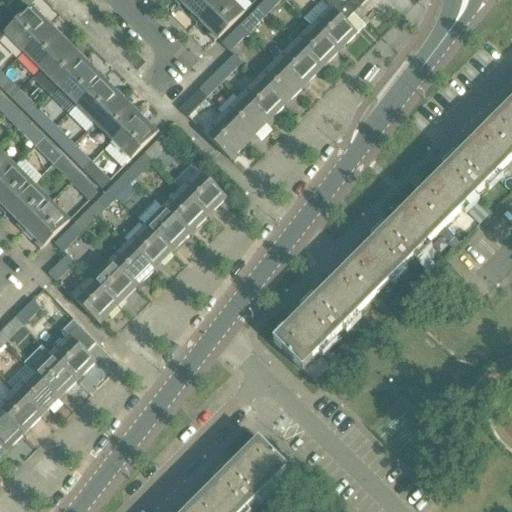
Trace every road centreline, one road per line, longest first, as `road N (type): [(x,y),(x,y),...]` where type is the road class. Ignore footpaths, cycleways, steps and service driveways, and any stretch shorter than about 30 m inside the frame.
road 1 (residential): [(215,337),(475,0)]
road 2 (residential): [(389,511),(215,337)]
road 3 (residential): [(78,511),(215,337)]
